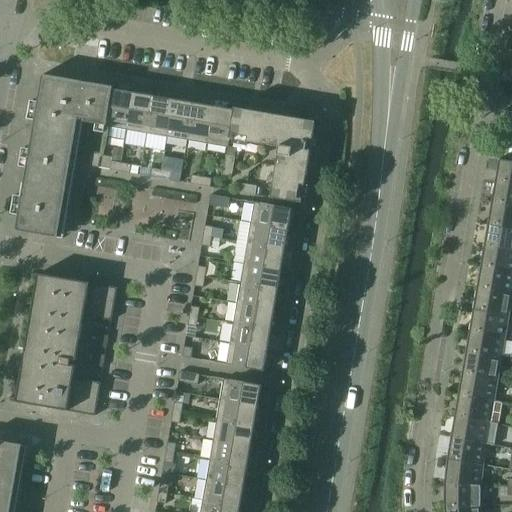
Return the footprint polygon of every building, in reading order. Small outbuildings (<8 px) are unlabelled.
[(107,126),(113,89),(114,87),(43,74),(16,231),(63,239),(84,122),(107,126)] [(107,126),(105,136),(126,140),(127,130),(134,92),(113,89),(107,126)] [(154,96),(134,92),(127,130),(148,134),(154,96)] [(174,99),(154,96),(148,134),(168,137),(174,99)] [(194,103),(174,99),(168,137),(188,141),(194,103)] [(214,106),(194,103),(188,141),(208,144),(214,106)] [(235,110),(214,106),(208,144),(229,148),(230,139),(235,110)] [(235,108),(235,110),(230,139),(280,147),(271,198),(302,203),(303,199),(298,198),(300,185),(305,186),(311,150),(306,149),(308,139),(313,140),(316,125),(313,121),(235,108)] [(115,148),(112,160),(121,162),(123,149),(115,148)] [(227,156),(224,176),(233,177),(237,150),(229,149),(227,156)] [(88,166),(99,168),(102,153),(91,151),(88,166)] [(500,159),(496,182),(511,184),(511,161),(501,160),(501,159),(500,159)] [(110,170),(120,172),(122,163),(112,161),(110,170)] [(122,163),(120,172),(130,173),(132,165),(122,163)] [(151,177),(160,178),(162,170),(152,168),(151,177)] [(162,170),(160,178),(171,180),(172,172),(162,170)] [(191,184),(201,185),(202,177),(192,175),(191,184)] [(202,177),(201,185),(211,187),(212,178),(202,177)] [(511,184),(496,182),(492,203),(511,206),(511,184)] [(236,191),(256,195),(257,186),(237,183),(236,191)] [(231,198),(211,195),(209,205),(229,208),(231,198)] [(255,202),(251,223),(289,229),(293,209),(255,202)] [(511,206),(492,203),(489,224),(511,228),(511,206)] [(251,223),(248,243),(286,250),(289,229),(251,223)] [(511,228),(489,224),(485,245),(511,250),(511,228)] [(206,226),(204,235),(220,238),(222,228),(206,226)] [(204,235),(202,246),(219,249),(220,238),(204,235)] [(248,243),(244,263),(282,270),(286,250),(248,243)] [(511,250),(485,245),(481,267),(511,271),(511,250)] [(244,263),(241,283),(279,290),(282,270),(244,263)] [(199,266),(197,276),(206,277),(207,267),(199,266)] [(511,271),(481,267),(478,288),(511,293),(511,271)] [(95,416),(101,383),(75,378),(77,366),(72,365),(73,360),(78,361),(86,317),(112,321),(118,288),(38,274),(25,351),(27,351),(25,363),(23,363),(16,402),(95,416)] [(206,277),(197,276),(195,286),(204,287),(206,277)] [(241,283),(237,303),(275,310),(279,290),(241,283)] [(511,293),(478,288),(474,310),(509,316),(511,299),(511,293)] [(237,303),(234,323),(272,330),(275,310),(237,303)] [(191,306),(190,316),(199,317),(200,307),(191,306)] [(474,310),(470,331),(505,337),(509,316),(474,310)] [(199,317),(190,316),(188,326),(197,328),(199,317)] [(234,323),(230,344),(268,350),(272,330),(234,323)] [(470,331),(466,352),(502,359),(505,337),(470,331)] [(109,336),(97,334),(95,346),(107,348),(109,336)] [(268,350),(230,344),(227,364),(265,371),(268,350)] [(183,357),(191,358),(193,348),(185,347),(183,357)] [(466,352),(463,374),(498,380),(502,359),(466,352)] [(106,356),(94,354),(92,366),(103,368),(106,356)] [(179,382),(198,385),(199,375),(180,371),(179,382)] [(463,374),(459,395),(494,401),(498,380),(463,374)] [(224,379),(221,399),(258,406),(262,385),(224,379)] [(459,395),(455,416),(499,424),(502,402),(494,401),(459,395)] [(221,399),(217,420),(255,426),(258,406),(221,399)] [(175,402),(173,412),(182,414),(184,403),(175,402)] [(182,414),(173,412),(171,422),(180,424),(182,414)] [(495,445),(499,424),(455,416),(452,438),(487,444),(495,445)] [(217,420),(214,440),(252,446),(255,426),(217,420)] [(452,438),(448,459),(483,465),(487,444),(452,438)] [(0,511),(10,511),(16,481),(17,476),(19,463),(20,458),(21,452),(21,451),(22,445),(0,440),(0,511)] [(214,440),(210,460),(248,466),(252,446),(214,440)] [(168,442),(166,452),(175,454),(177,444),(168,442)] [(175,454),(166,452),(165,462),(173,464),(175,454)] [(448,459),(445,484),(481,486),(483,465),(448,459)] [(210,460),(207,480),(245,487),(248,466),(210,460)] [(207,480),(203,500),(241,507),(245,487),(207,480)] [(161,482),(159,493),(168,494),(170,484),(161,482)] [(445,484),(445,508),(481,506),(481,486),(445,484)] [(168,494),(159,493),(158,503),(166,504),(168,494)] [(203,500),(201,511),(240,511),(241,507),(203,500)]
